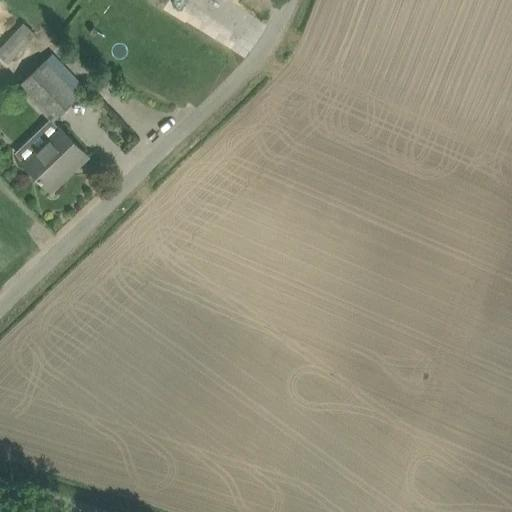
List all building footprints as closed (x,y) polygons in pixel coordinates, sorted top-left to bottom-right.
[(148,0),(127,0),(149,14),(155,4),(148,0)] [(215,19),(221,6),(207,0),(175,0),(175,1),(215,19)] [(0,46),(0,57),(6,63),(34,34),(22,23),(0,46)] [(106,93),(113,83),(70,50),(63,59),(106,93)] [(44,59),(17,83),(51,120),(77,95),(64,81),(44,59)] [(75,167),(87,156),(60,128),(24,163),(46,187),(71,163),(75,167)]
